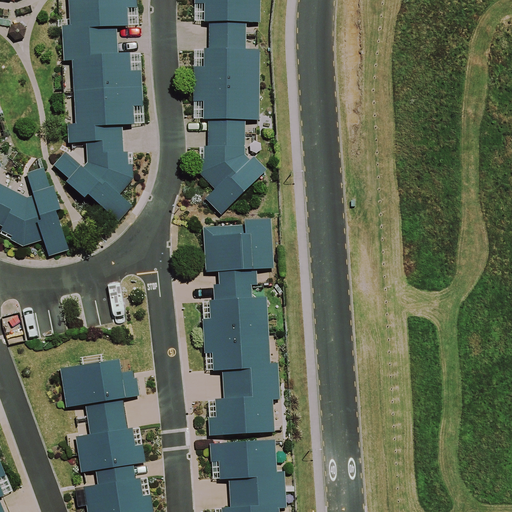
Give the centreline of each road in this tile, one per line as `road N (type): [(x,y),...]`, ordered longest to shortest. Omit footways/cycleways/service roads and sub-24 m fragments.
road 1 (residential): [(345,511),(315,91),(318,0)]
road 2 (residential): [(152,227),(180,511)]
road 3 (residential): [(152,227),(171,129),(166,0)]
road 4 (residential): [(0,278),(100,262),(152,227)]
road 5 (residential): [(54,511),(0,361)]
